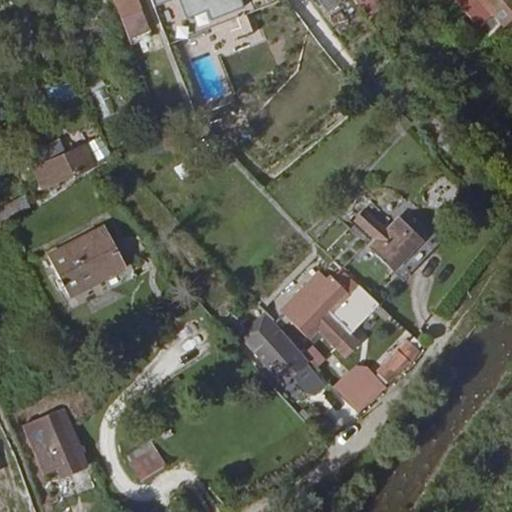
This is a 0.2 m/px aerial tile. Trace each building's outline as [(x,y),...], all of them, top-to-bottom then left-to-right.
[(112,0),(122,25),(143,17),(136,0),(112,0)] [(148,0),(170,54),(246,24),(247,24),(238,0),(148,0)] [(356,0),(366,15),(390,0),(356,0)] [(477,0),(490,16),(509,0),(477,0)] [(74,82),(56,86),(60,101),(77,96),(74,82)] [(70,156),(66,142),(39,148),(42,162),(70,156)] [(88,174),(90,173),(112,156),(107,143),(89,152),(92,160),(84,164),(88,174)] [(42,162),(40,163),(45,182),(75,175),(70,156),(42,162)] [(432,232),(409,209),(387,231),(365,211),(355,221),(378,242),(369,250),(394,273),(432,232)] [(56,260),(63,274),(77,300),(133,272),(117,240),(113,231),(56,260)] [(77,300),(63,274),(56,279),(76,317),(144,282),(122,238),(117,240),(133,272),(77,300)] [(282,302),(307,327),(317,317),(345,344),(356,333),(347,324),(328,306),(349,285),(323,260),(282,302)] [(328,306),(347,324),(373,298),(353,280),(349,285),(328,306)] [(199,353),(215,347),(209,331),(194,336),(199,353)] [(312,363),(290,340),(267,361),(289,384),(296,378),(312,364),(312,363)] [(420,353),(409,343),(377,375),(390,386),(420,353)] [(333,388),(359,414),(387,387),(361,361),(333,388)] [(323,377),(312,364),(296,378),(308,391),(323,377)] [(66,410),(27,428),(50,478),(64,471),(89,459),(66,410)] [(125,457),(140,484),(168,468),(152,441),(125,457)] [(94,468),(89,459),(64,471),(68,480),(94,468)]
